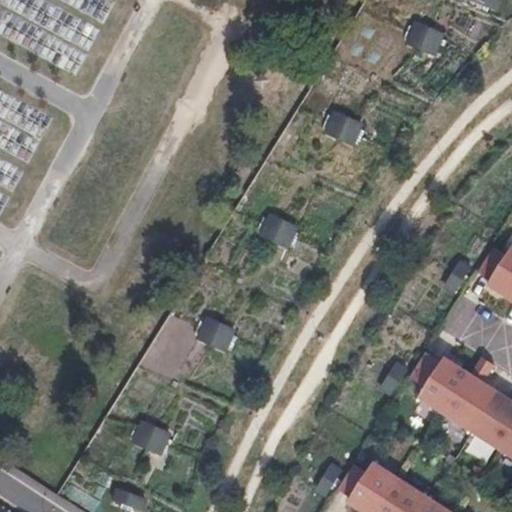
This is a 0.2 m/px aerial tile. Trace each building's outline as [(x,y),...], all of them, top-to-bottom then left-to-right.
[(471,0),(498,14),(505,0),(471,0)] [(409,44),(438,56),(448,33),(418,21),(409,44)] [(336,109),(326,134),(360,147),(369,122),(336,109)] [(290,250),(301,225),(272,212),(261,237),(290,250)] [(511,256),(501,250),(484,275),(497,283),(495,287),(511,298),(511,256)] [(199,341),(231,352),(239,327),(207,316),(199,341)] [(422,398),(449,415),(474,376),(448,359),(445,363),(432,355),(416,380),(429,388),(422,398)] [(449,415),(476,433),(501,395),(484,385),(497,366),(486,358),(474,376),(449,415)] [(476,433),(504,450),(511,437),(511,402),(501,395),(476,433)] [(165,457),(177,432),(146,418),(134,442),(165,457)] [(365,511),(382,511),(403,480),(379,465),(372,475),(360,466),(343,491),(356,500),(353,504),(365,511)] [(421,511),(430,498),(403,480),(382,511),(421,511)] [(143,507),(145,494),(117,490),(115,503),(143,507)] [(451,511),(430,498),(421,511),(451,511)]
